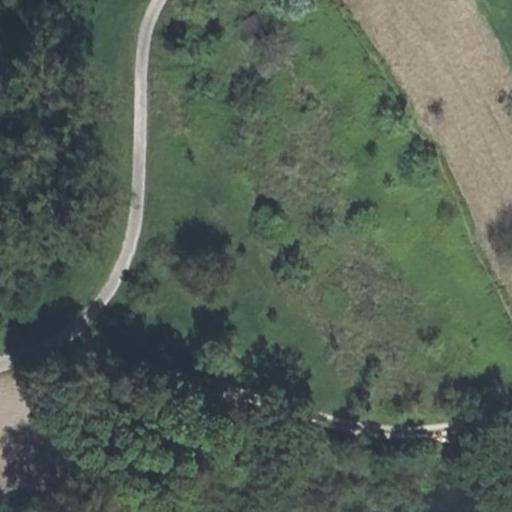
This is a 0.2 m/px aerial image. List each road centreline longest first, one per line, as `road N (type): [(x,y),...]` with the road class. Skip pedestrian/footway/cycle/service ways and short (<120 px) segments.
road 1 (track): [(81,346),(339,434),(511,422)]
road 2 (track): [(165,0),(149,25),(131,267),(81,346)]
